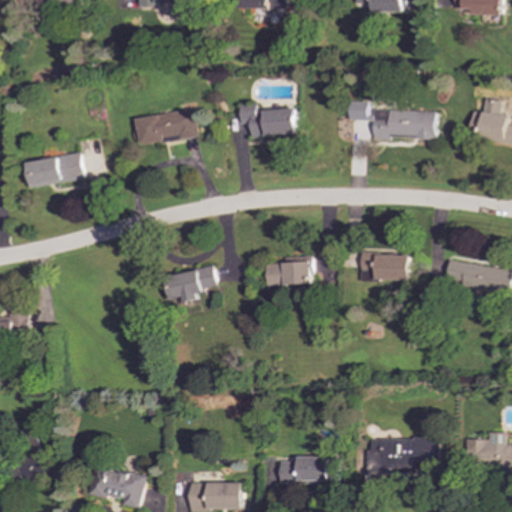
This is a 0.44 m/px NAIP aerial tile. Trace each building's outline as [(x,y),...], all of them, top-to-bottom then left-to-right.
[(237,0),(237,8),(289,9),(289,0),(237,0)] [(407,12),(407,0),(358,0),(358,4),(374,4),(374,12),(407,12)] [(474,15),(504,15),(503,0),(456,0),(456,9),(474,9),(474,15)] [(511,142),(511,124),(509,124),(510,116),(501,114),(503,101),(486,98),(484,112),(474,111),(470,137),(511,142)] [(351,120),(374,121),(374,114),(369,114),(370,102),(351,101),(351,120)] [(298,109),(259,110),(258,105),(244,105),(245,137),(300,134),(298,109)] [(374,138),(436,139),(437,111),(375,110),(374,138)] [(86,179),(82,154),(25,162),(29,188),(86,179)] [(412,280),(412,254),(363,253),(363,280),(412,280)] [(511,294),(511,288),(511,269),(451,260),(447,283),(511,294)] [(269,286),(314,285),(313,262),(268,263),(269,286)] [(200,299),(198,291),(219,287),(215,267),(164,277),(169,305),(200,299)] [(42,430),(18,432),(22,481),(46,479),(42,430)] [(511,445),(507,445),(507,433),(490,432),(490,440),(468,439),(467,468),(511,469),(511,445)] [(373,439),(373,450),(369,450),(369,471),(440,471),(440,438),(373,439)] [(340,457),(300,457),(300,462),(282,462),(282,484),(301,484),(301,481),(339,481),(340,457)] [(140,508),(147,476),(99,465),(93,494),(124,501),(124,505),(140,508)] [(191,483),(191,510),(245,510),(244,483),(191,483)]
